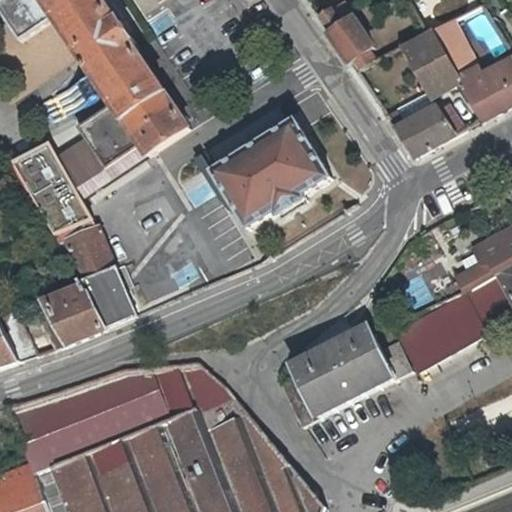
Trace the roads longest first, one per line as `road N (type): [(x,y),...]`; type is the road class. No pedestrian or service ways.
road 1 (residential): [(0,391),(277,280),(410,194)]
road 2 (residential): [(374,493),(333,484),(283,432),(256,383),(265,355),(367,279),(410,194)]
road 3 (residential): [(410,194),(286,0)]
road 4 (unclassified): [(511,366),(408,418),(374,493)]
